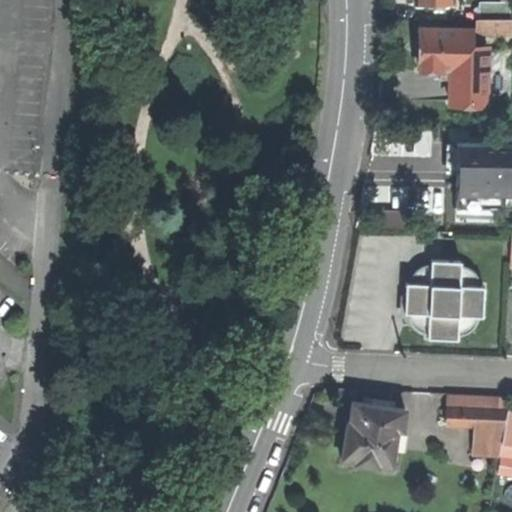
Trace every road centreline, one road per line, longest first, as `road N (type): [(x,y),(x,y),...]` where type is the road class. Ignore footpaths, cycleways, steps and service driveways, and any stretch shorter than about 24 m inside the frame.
road 1 (residential): [(346,0),(334,146),(287,361)]
road 2 (residential): [(287,361),(511,375)]
road 3 (residential): [(287,361),(226,511)]
